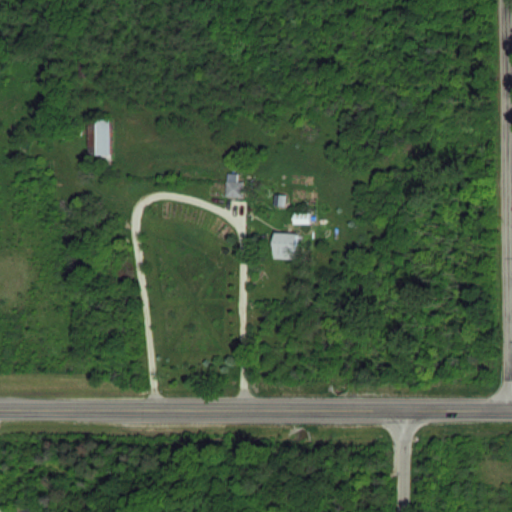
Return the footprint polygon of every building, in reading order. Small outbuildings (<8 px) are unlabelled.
[(88,56),(77,56),(77,77),(88,77),(88,56)] [(110,155),(110,120),(88,120),(88,155),(110,155)] [(241,172),(226,172),(226,195),(241,195),(241,172)] [(309,213),(294,212),(293,222),(309,223),(309,213)] [(274,258),(298,258),(298,231),(274,231),(274,258)]
